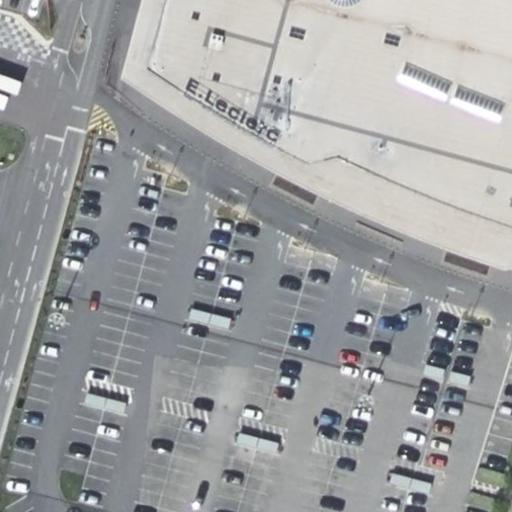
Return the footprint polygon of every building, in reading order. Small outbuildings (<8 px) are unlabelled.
[(387,182),(346,163),(338,159),(308,167),(293,158),(266,144),(253,137),(240,130),(227,122),(214,114),(201,106),(189,99),(176,90),(160,79),(145,70),(163,0),(142,0),(121,78),(236,151),(362,215),(467,257),(505,269),(511,267),(511,229),(470,216),(416,194),(387,182)] [(511,0),(163,0),(145,70),(160,79),(176,90),(189,99),(201,106),(214,114),(227,122),(240,130),(253,137),(266,144),(293,158),(308,167),(338,159),(346,163),(387,182),(416,194),(470,216),(511,229),(511,0)] [(159,203),(141,198),(138,209),(156,214),(159,203)] [(231,320),(193,309),(190,320),(227,331),(231,320)] [(126,403),(89,392),(85,404),(123,414),(126,403)] [(394,474),(390,485),(427,495),(431,484),(394,474)]
